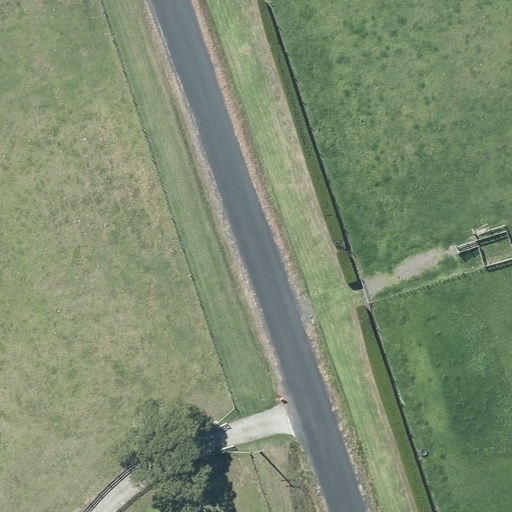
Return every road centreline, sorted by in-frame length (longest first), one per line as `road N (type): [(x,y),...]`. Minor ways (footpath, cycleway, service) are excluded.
road 1 (unclassified): [(344,511),(177,0)]
road 2 (unknown): [(87,511),(130,465),(217,422),(305,392)]
